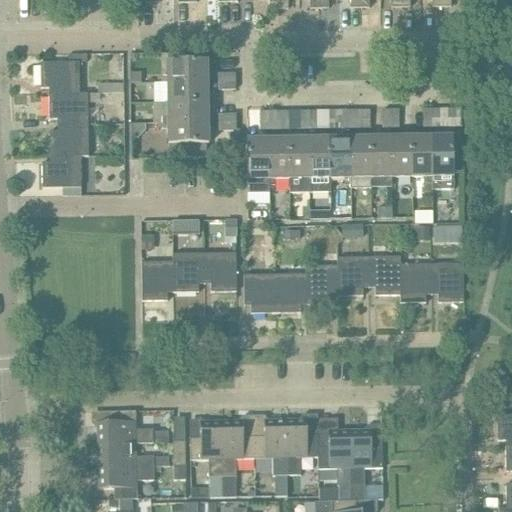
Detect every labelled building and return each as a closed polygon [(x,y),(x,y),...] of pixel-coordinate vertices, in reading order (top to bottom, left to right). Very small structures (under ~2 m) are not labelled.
[(278,11),(278,0),(256,0),(257,1),(268,1),(269,11),(278,11)] [(298,0),(278,0),(278,11),(287,10),(287,0),(298,0)] [(319,10),(318,0),(298,0),(308,0),(309,0),(309,10),(319,10)] [(318,0),(319,10),(328,10),(328,0),(318,0)] [(360,9),(359,0),(349,0),(350,9),(360,9)] [(359,0),(360,9),(369,9),(368,0),(359,0)] [(400,9),(400,0),(390,0),(391,9),(400,9)] [(409,0),(400,0),(400,9),(410,9),(409,0)] [(441,8),(441,0),(431,0),(432,8),(441,8)] [(441,0),(441,8),(451,8),(450,0),(441,0)] [(161,78),(161,83),(207,83),(207,62),(167,62),(167,78),(161,78)] [(52,95),(79,95),(79,64),(40,64),(40,90),(52,90),(52,95)] [(217,83),(235,82),(235,74),(217,74),(217,83)] [(235,82),(217,83),(218,91),(235,91),(235,82)] [(207,103),(207,83),(161,83),(161,90),(167,90),(167,104),(207,103)] [(97,96),(122,96),(122,86),(96,87),(97,96)] [(61,127),(88,126),(87,95),(79,95),(52,95),(49,95),(49,121),(61,121),(61,127)] [(161,118),(161,124),(208,124),(207,103),(167,104),(168,118),(161,118)] [(423,128),(431,128),(431,110),(422,110),(423,128)] [(431,110),(431,128),(440,128),(439,110),(431,110)] [(349,112),(350,129),(358,129),(358,111),(349,112)] [(382,128),(390,128),(390,111),(382,111),(382,128)] [(390,111),(390,128),(399,128),(398,111),(390,111)] [(300,130),(309,130),(309,112),(300,112),(300,130)] [(317,112),(309,112),(309,130),(317,130),(317,112)] [(350,129),(349,112),(341,112),(341,129),(350,129)] [(260,130),(268,130),(268,113),(259,113),(260,130)] [(268,113),(268,130),(276,130),(276,113),(268,113)] [(218,123),(236,123),(235,115),(218,115),(218,123)] [(236,123),(218,123),(218,132),(236,132),(236,123)] [(208,124),(161,124),(161,130),(168,130),(168,146),(178,146),(178,159),(206,159),(206,145),(208,145),(208,124)] [(145,131),(145,125),(131,125),(131,139),(137,139),(145,131)] [(49,159),(53,158),(81,158),(90,158),(88,126),(61,127),(61,133),(49,133),(49,159)] [(411,138),(390,139),(391,188),(391,185),(396,185),(396,179),(411,178),(411,138)] [(431,138),(411,138),(411,178),(423,178),(423,199),(432,199),(432,191),(431,138)] [(452,138),(431,138),(432,191),(453,191),(453,178),(452,138)] [(349,139),(329,140),(330,180),(344,179),(344,186),(350,186),(349,139)] [(370,139),(349,139),(350,186),(350,189),(371,189),(370,139)] [(371,189),(391,188),(390,139),(370,139),(371,189)] [(275,181),(289,180),(288,140),(268,141),(269,187),(275,187),(275,181)] [(289,194),(310,194),(309,140),(288,140),(289,180),(289,194)] [(330,194),(330,180),(329,140),(309,140),(310,194),(330,194)] [(247,194),(269,194),(269,187),(268,141),(247,141),(247,194)] [(82,189),(81,158),(53,158),(53,164),(42,164),(42,190),(62,190),(62,196),(82,196),(82,189)] [(391,209),(377,209),(378,220),(391,219),(391,209)] [(330,212),(310,212),(310,221),(330,221),(330,220),(330,213),(330,212)] [(172,236),(197,236),(197,222),(171,223),(172,236)] [(234,246),(234,223),(225,223),(225,246),(234,246)] [(362,239),(362,226),(342,226),(342,239),(362,239)] [(417,244),(430,243),(429,229),(416,230),(417,244)] [(440,242),(452,242),(451,230),(440,230),(440,242)] [(292,231),(283,231),(283,242),(293,241),(292,231)] [(154,251),(154,236),(141,237),(141,251),(154,251)] [(172,264),(173,291),(173,294),(198,294),(198,282),(204,282),(204,255),(172,256),(172,264)] [(204,255),(204,282),(210,282),(210,294),(236,293),(235,255),(204,255)] [(368,259),(369,286),(375,286),(375,298),(399,297),(400,305),(401,305),(400,266),(400,258),(368,259)] [(369,286),(368,259),(336,259),(336,267),(337,294),(337,298),(363,298),(363,286),(369,286)] [(167,291),(173,291),(172,264),(141,264),(142,303),(167,302),(167,291)] [(462,265),(431,266),(431,293),(437,293),(437,304),(463,304),(462,265)] [(431,293),(431,266),(400,266),(401,305),(425,305),(425,293),(431,293)] [(337,294),(336,267),(305,268),(305,276),(306,303),(306,307),(332,306),(331,294),(337,294)] [(250,315),(275,315),(275,276),(243,277),(244,307),(245,307),(245,304),(250,304),(250,315)] [(306,303),(305,276),(275,276),(275,315),(301,315),(300,303),(306,303)] [(97,427),(97,445),(136,444),(136,445),(153,445),(153,433),(153,430),(136,431),(135,413),(112,413),(112,424),(100,424),(97,427)] [(509,448),(511,447),(511,416),(497,417),(497,442),(509,442),(509,448)] [(285,422),(286,477),(300,476),(300,459),(317,459),(317,471),(318,471),(317,436),(306,436),(306,424),(303,421),(285,422)] [(286,477),(285,422),(267,422),(264,425),(264,427),(253,427),(254,460),(272,460),(272,477),(273,477),(274,497),(279,497),(279,498),(287,498),(286,477)] [(223,498),(221,423),(203,423),(200,427),(200,428),(189,428),(190,461),(208,461),(209,499),(223,498)] [(239,423),(221,423),(223,498),(236,498),(236,461),(254,460),(253,427),(242,427),(242,426),(239,423)] [(336,488),(338,488),(338,503),(342,503),(351,502),(349,432),(328,433),(328,436),(317,436),(318,471),(336,470),(336,488)] [(367,432),(349,432),(351,502),(364,502),(363,470),(382,470),(381,447),(371,447),(370,435),(367,432)] [(167,433),(153,433),(153,445),(168,445),(167,433)] [(173,443),(173,444),(173,467),(185,467),(185,442),(173,443)] [(97,445),(98,469),(154,468),(168,467),(168,458),(153,458),(153,457),(136,458),(136,445),(136,444),(97,445)] [(185,467),(173,467),(173,482),(186,481),(185,467)] [(154,468),(98,469),(98,488),(101,491),(114,490),(114,501),(119,500),(128,500),(137,500),(137,482),(154,482),(154,468)] [(128,511),(128,500),(119,500),(118,511),(128,511)] [(118,511),(119,501),(108,501),(108,511),(118,511)] [(342,503),(338,503),(315,503),(315,511),(367,511),(367,502),(364,502),(356,502),(351,502),(342,503)]
